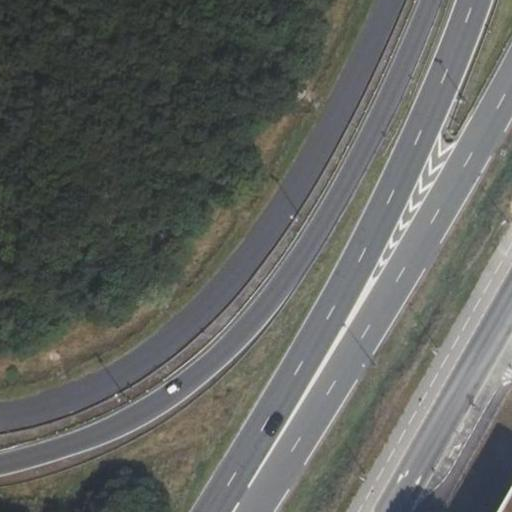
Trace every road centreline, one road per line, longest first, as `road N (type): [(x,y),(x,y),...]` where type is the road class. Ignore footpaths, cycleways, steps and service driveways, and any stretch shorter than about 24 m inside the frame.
road 1 (tertiary): [(0,468),(118,430),(203,380),(274,300),(333,213),(391,100),(429,0)]
road 2 (tertiary): [(393,0),(315,164),(217,299),(90,394),(0,418)]
road 3 (secondary): [(223,511),(405,158),(466,0)]
road 4 (tertiary): [(224,511),(302,430),(511,86)]
road 5 (unclassified): [(393,511),(511,300)]
